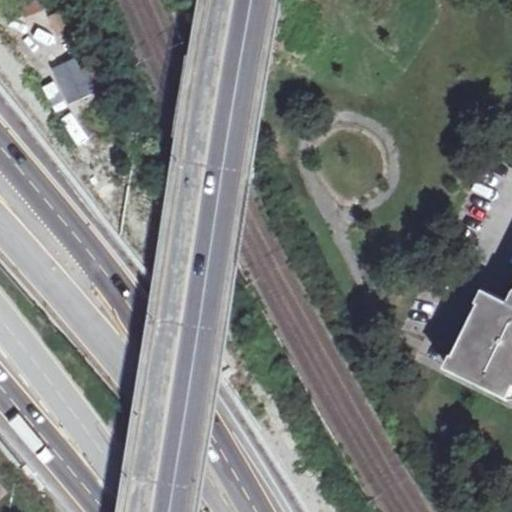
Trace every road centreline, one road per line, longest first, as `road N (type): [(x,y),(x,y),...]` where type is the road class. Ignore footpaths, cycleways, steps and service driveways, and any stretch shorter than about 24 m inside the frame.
road 1 (tertiary): [(255,0),(176,511)]
road 2 (trunk): [(259,511),(106,272),(0,144)]
road 3 (trunk): [(230,511),(164,417),(0,225)]
road 4 (trunk): [(0,320),(78,436)]
